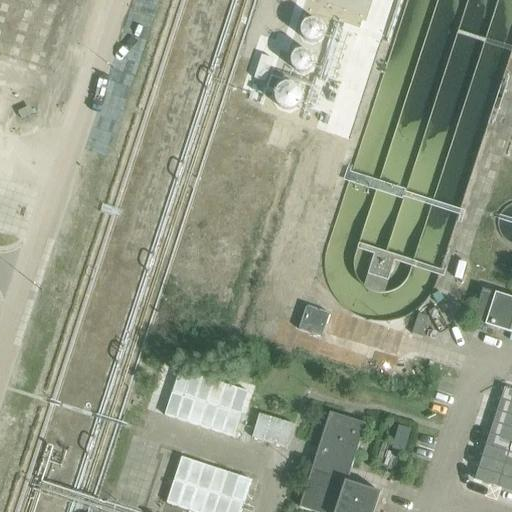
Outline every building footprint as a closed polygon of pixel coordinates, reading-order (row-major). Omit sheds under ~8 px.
[(0,60),(0,89),(27,98),(39,62),(60,0),(33,0),(13,65),(0,60)] [(511,334),(511,299),(482,290),(472,321),(511,334)] [(297,333),(321,341),(329,318),(305,310),(297,333)] [(410,338),(424,342),(430,322),(417,318),(410,338)] [(511,411),(488,403),(465,474),(480,479),(493,441),(507,445),(495,485),(511,490),(511,411)] [(299,508),(310,511),(374,511),(381,493),(347,482),(366,424),(330,413),(299,508)] [(262,442),(286,450),(294,427),(270,419),(262,442)] [(181,458),(166,504),(189,511),(240,511),(250,481),(181,458)]
